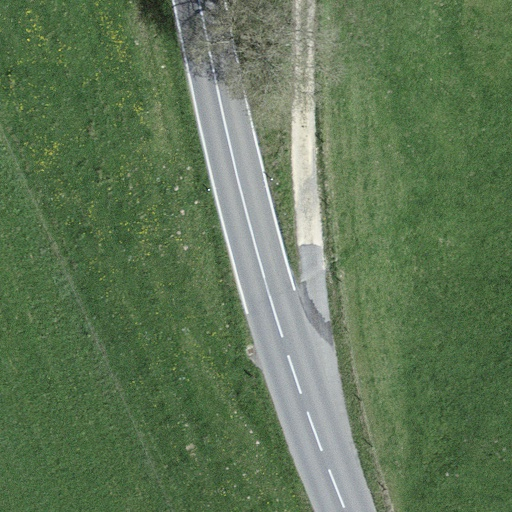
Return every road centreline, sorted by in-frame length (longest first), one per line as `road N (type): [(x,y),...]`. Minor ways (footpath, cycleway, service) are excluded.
road 1 (tertiary): [(345,511),(262,270),(197,0)]
road 2 (track): [(334,485),(302,136),(303,0)]
